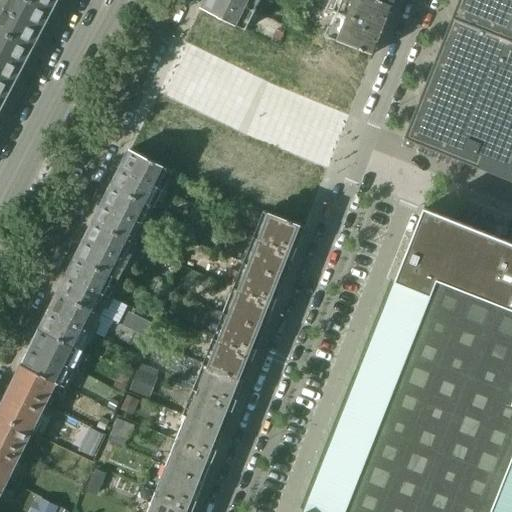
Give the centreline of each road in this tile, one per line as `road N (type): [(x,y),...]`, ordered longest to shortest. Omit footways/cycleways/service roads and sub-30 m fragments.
road 1 (residential): [(422,0),(219,511)]
road 2 (residential): [(0,343),(175,0)]
road 3 (residential): [(0,206),(106,0)]
